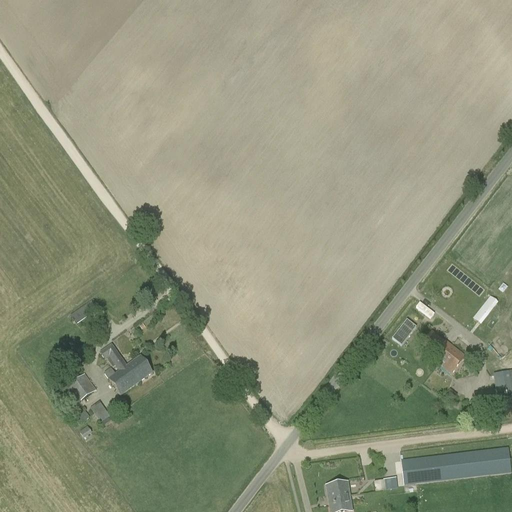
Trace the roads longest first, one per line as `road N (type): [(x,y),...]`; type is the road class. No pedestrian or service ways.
road 1 (track): [(0,49),(285,445)]
road 2 (unclassified): [(285,445),(511,153)]
road 3 (unclassified): [(285,445),(295,455),(495,430)]
